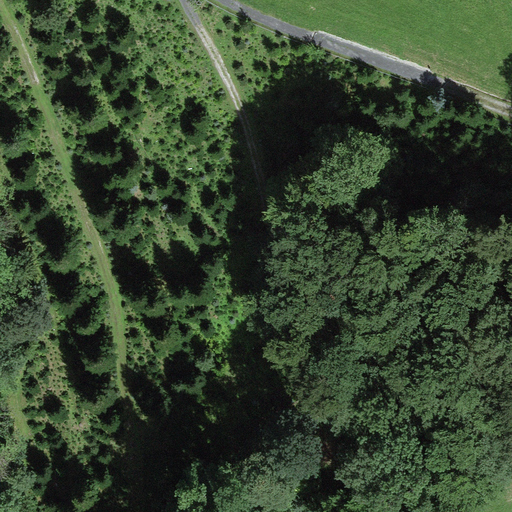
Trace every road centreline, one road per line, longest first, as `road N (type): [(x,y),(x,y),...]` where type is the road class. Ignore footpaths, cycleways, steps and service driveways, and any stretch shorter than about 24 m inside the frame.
road 1 (track): [(227,0),(511,108)]
road 2 (track): [(182,0),(236,112),(253,182)]
